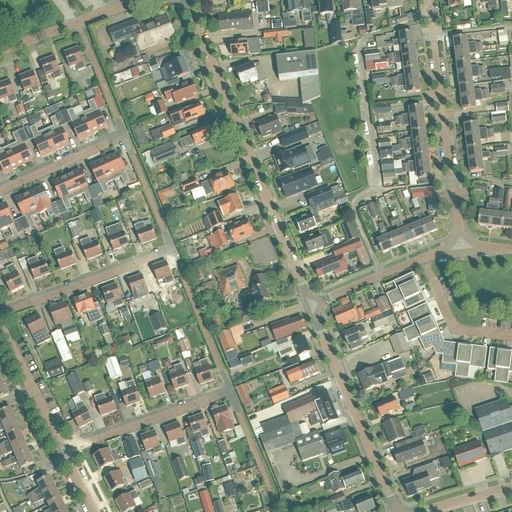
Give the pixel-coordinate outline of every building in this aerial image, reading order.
[(302,1),(301,0),(287,0),(289,15),(302,13),(303,24),(312,23),(310,1),(302,1)] [(331,0),(330,0),(319,1),(321,18),(327,17),(328,26),(331,26),(334,46),(342,43),(340,24),(335,25),(331,0)] [(342,0),(344,14),(352,13),(353,28),(364,27),(362,12),(357,12),(355,0),(342,0)] [(374,12),(388,11),(386,0),(371,0),(372,7),(365,8),(366,22),(373,21),(375,20),(374,12)] [(406,17),(403,8),(401,0),(386,0),(388,11),(399,9),(401,19),(396,20),(397,26),(409,23),(407,17),(406,17)] [(430,0),(432,13),(443,13),(442,0),(430,0)] [(448,0),(449,8),(461,7),(460,0),(461,0),(448,0)] [(482,0),(483,6),(488,5),(488,12),(497,11),(495,0),(482,0)] [(258,16),(269,14),(268,2),(257,3),(258,16)] [(254,31),(252,13),(234,15),(235,16),(219,17),(221,32),(242,30),(242,32),(254,31)] [(136,21),(109,31),(114,44),(125,40),(130,52),(139,49),(140,51),(157,44),(156,42),(173,36),(166,17),(139,28),(136,21)] [(273,32),(283,31),(282,22),(272,23),(273,32)] [(458,31),(471,30),(470,23),(457,24),(458,31)] [(283,31),(273,32),(264,33),(265,40),(275,39),(276,45),(283,44),(282,38),(289,38),(288,30),(283,31)] [(506,31),(496,33),(498,46),(508,45),(506,31)] [(401,47),(414,45),(412,33),(399,35),(400,42),(393,42),(393,43),(387,44),(387,48),(401,47)] [(454,52),(483,49),(483,44),(476,45),(476,44),(467,45),(466,38),(453,40),(454,52)] [(261,55),(259,40),(230,44),(232,57),(251,55),(251,56),(261,55)] [(452,43),(440,44),(447,118),(459,117),(452,43)] [(394,55),(388,55),(388,60),(415,57),(414,45),(401,47),(401,53),(394,54),(394,55)] [(86,69),(84,65),(78,49),(64,54),(69,68),(76,66),(78,72),(86,69)] [(456,64),(469,62),(468,56),(477,55),(477,54),(484,53),(483,49),(454,52),(456,64)] [(282,99),(271,99),(273,105),(287,105),(302,106),(310,102),(321,98),(316,51),(277,54),(280,82),(300,80),(302,101),(282,100),(282,99)] [(380,61),(380,56),(379,52),(364,54),(365,62),(375,61),(380,61)] [(178,61),(176,56),(170,58),(172,64),(164,67),(169,81),(166,82),(168,89),(179,84),(177,79),(189,74),(183,59),(178,61)] [(62,78),(55,57),(40,63),(46,77),(52,75),(54,81),(62,78)] [(417,69),(415,57),(388,60),(389,65),(395,64),(395,65),(403,65),(404,71),(417,69)] [(380,61),(375,61),(376,71),(389,69),(389,65),(388,60),(380,61)] [(152,74),(160,70),(157,62),(149,66),(152,74)] [(469,62),(456,64),(457,76),(486,72),(486,68),(479,69),(479,68),(470,69),(469,62)] [(147,65),(142,67),(145,75),(150,73),(147,65)] [(267,82),(261,65),(256,65),(237,73),(242,85),(258,79),(260,84),(267,82)] [(137,69),(130,71),(133,79),(140,76),(137,69)] [(417,69),(404,71),(404,77),(397,78),(397,79),(391,80),(391,84),(418,81),(417,69)] [(500,70),(490,72),(491,80),(502,79),(500,70)] [(459,87),(472,86),(472,80),(480,79),(480,77),(487,77),(486,72),(457,76),(459,87)] [(41,93),(33,73),(19,78),(24,92),(31,90),(33,96),(41,93)] [(390,80),(387,80),(386,76),(373,78),(374,87),(391,84),(390,80)] [(197,94),(192,81),(174,88),(173,87),(163,91),(168,102),(174,100),(177,105),(194,98),(193,96),(197,94)] [(407,95),(420,93),(418,81),(391,84),(391,88),(398,87),(398,88),(406,87),(407,95)] [(17,102),(10,82),(0,84),(0,99),(1,101),(7,98),(10,105),(17,102)] [(492,95),(506,94),(505,85),(491,87),(492,95)] [(489,96),(488,91),(473,93),(472,86),(459,87),(461,99),(489,96)] [(54,99),(49,87),(43,90),(48,101),(54,99)] [(95,99),(94,101),(98,111),(105,108),(100,97),(101,96),(98,89),(94,91),(97,98),(95,99)] [(134,96),(127,99),(129,105),(137,102),(134,96)] [(489,96),(461,99),(462,111),(475,109),(475,103),(483,102),(483,101),(489,100),(489,96)] [(84,114),(93,135),(106,129),(98,111),(94,101),(88,103),(91,111),(84,114)] [(132,106),(136,122),(151,118),(146,102),(132,106)] [(153,119),(157,118),(168,114),(164,102),(153,106),(154,108),(149,109),(153,119)] [(287,107),(286,115),(287,115),(307,116),(307,115),(315,114),(312,106),(310,102),(302,106),(287,105),(287,106),(287,107)] [(28,114),(35,111),(32,104),(25,106),(28,114)] [(498,114),(509,112),(508,104),(497,105),(498,114)] [(181,110),(172,114),(173,118),(177,126),(186,123),(187,125),(196,122),(195,120),(204,116),(203,111),(203,110),(202,107),(201,107),(200,105),(182,112),(181,110)] [(376,115),(392,113),(391,105),(375,107),(376,115)] [(19,116),(25,114),(23,106),(17,108),(19,116)] [(57,106),(45,112),(48,118),(60,112),(57,106)] [(396,123),(423,119),(422,107),(409,109),(410,116),(402,117),(402,118),(395,119),(396,123)] [(93,135),(84,114),(76,117),(73,110),(67,113),(66,111),(61,113),(66,125),(72,123),(80,141),(93,135)] [(46,131),(56,151),(69,145),(61,128),(66,125),(61,113),(55,116),(55,117),(50,119),(54,127),(46,131)] [(493,124),(506,123),(505,115),(492,117),(493,124)] [(276,118),(258,125),(263,139),(273,135),(274,137),(282,133),(276,118)] [(412,133),(425,131),(423,119),(396,123),(376,126),(378,134),(392,133),(391,128),(404,127),(404,128),(411,127),(412,133)] [(318,123),(304,128),(305,132),(312,129),(315,134),(322,131),(318,123)] [(466,138),(493,134),(493,130),(486,131),(485,130),(478,131),(477,124),(464,126),(466,138)] [(165,141),(176,136),(172,125),(151,134),(155,143),(164,139),(165,141)] [(56,151),(46,131),(39,134),(35,127),(30,129),(34,140),(42,157),(56,151)] [(214,138),(209,127),(191,135),(192,137),(180,142),(183,150),(195,145),(196,148),(205,144),(205,142),(214,138)] [(29,128),(24,130),(29,142),(34,140),(30,129),(29,128)] [(9,147),(18,168),(31,162),(23,145),(29,142),(24,130),(12,135),(16,144),(9,147)] [(425,131),(412,133),(412,140),(405,140),(405,141),(398,142),(399,146),(426,143),(425,131)] [(285,136),(279,138),(284,149),(300,143),(295,132),(291,134),(290,134),(285,136)] [(493,134),(466,138),(467,150),(480,148),(480,143),(487,142),(487,140),(494,139),(493,134)] [(144,136),(137,139),(140,147),(148,144),(144,136)] [(175,151),(172,143),(144,155),(150,171),(156,168),(155,167),(178,158),(175,151)] [(415,157),(428,155),(426,143),(399,146),(399,151),(405,150),(406,152),(414,151),(415,157)] [(18,168),(9,147),(1,151),(0,148),(0,163),(5,174),(18,168)] [(320,154),(317,156),(320,164),(332,159),(327,147),(318,151),(320,154)] [(392,147),(380,149),(381,158),(393,157),(392,147)] [(310,164),(304,148),(287,155),(286,153),(274,158),(280,175),(293,170),(293,171),(310,164)] [(497,158),(509,157),(508,148),(496,150),(497,154),(490,155),(490,154),(481,155),(480,148),(467,150),(469,162),(482,160),(490,159),(497,158)] [(128,178),(118,155),(105,161),(114,182),(121,178),(125,186),(136,181),(133,175),(128,178)] [(401,166),(402,170),(429,167),(428,155),(415,157),(415,163),(407,164),(408,165),(401,166)] [(257,159),(263,173),(268,170),(262,157),(257,159)] [(483,165),(482,161),(482,160),(469,162),(470,174),(484,172),(483,165)] [(106,185),(114,182),(105,161),(91,167),(104,195),(109,192),(106,185)] [(382,172),(394,171),(393,162),(382,164),(382,172)] [(402,170),(402,175),(409,174),(417,173),(417,179),(418,180),(430,179),(431,179),(429,167),(402,170)] [(287,200),(318,188),(311,170),(280,182),(287,200)] [(402,176),(402,175),(402,170),(394,171),(382,172),(383,180),(395,178),(394,177),(402,176)] [(88,189),(80,172),(67,178),(76,199),(84,195),(87,202),(93,200),(94,202),(100,199),(94,187),(88,189)] [(215,195),(234,187),(228,173),(209,180),(210,182),(202,185),(206,196),(214,193),(215,195)] [(62,201),(56,204),(62,216),(67,213),(66,212),(72,209),(69,202),(76,199),(67,178),(54,184),(62,201)] [(179,179),(163,183),(166,196),(182,192),(179,179)] [(184,194),(199,189),(196,180),(181,185),(184,194)] [(330,188),(307,197),(311,209),(335,199),(331,191),(330,188)] [(43,189),(30,194),(39,215),(46,212),(50,219),(55,217),(56,218),(62,216),(56,204),(51,206),(43,189)] [(434,190),(412,192),(413,201),(429,199),(435,198),(435,196),(434,192),(434,190)] [(502,229),(503,215),(498,215),(499,207),(498,207),(499,201),(503,202),(504,192),(496,191),(495,200),(493,200),(490,227),(502,229)] [(164,192),(158,194),(163,206),(168,204),(164,192)] [(147,193),(140,196),(144,207),(151,205),(147,193)] [(19,220),(24,233),(35,228),(32,219),(39,215),(30,194),(16,200),(24,218),(19,220)] [(346,195),(328,203),(331,209),(348,202),(346,195)] [(237,196),(218,203),(223,217),(228,214),(229,216),(243,211),(237,196)] [(125,197),(117,201),(119,207),(128,203),(125,197)] [(181,209),(190,206),(187,199),(178,203),(181,209)] [(490,227),(493,200),(490,199),(489,206),(488,206),(487,214),(480,213),(478,226),(490,227)] [(374,220),(380,217),(374,204),(368,207),(374,220)] [(24,233),(19,220),(13,223),(5,205),(0,207),(0,228),(2,232),(9,229),(13,237),(24,233)] [(312,217),(297,223),(301,234),(309,230),(310,232),(317,229),(315,226),(321,223),(318,214),(325,211),(323,208),(322,205),(309,210),(312,217)] [(423,215),(420,209),(415,210),(418,217),(419,217),(421,224),(426,236),(437,231),(432,219),(427,221),(424,214),(423,215)] [(503,215),(502,229),(511,230),(511,209),(511,216),(503,215)] [(219,213),(208,217),(212,229),(224,224),(219,213)] [(415,240),(410,228),(405,231),(402,223),(401,224),(398,218),(394,219),(397,226),(400,233),(399,233),(404,245),(415,240)] [(193,236),(203,233),(199,219),(189,221),(193,236)] [(74,240),(80,238),(79,233),(84,232),(80,221),(69,225),(74,240)] [(248,221),(233,227),(235,231),(242,228),(244,233),(252,230),(248,221)] [(58,247),(68,243),(60,222),(50,226),(58,247)] [(157,240),(149,222),(144,223),(134,227),(136,232),(141,246),(157,240)] [(352,223),(342,226),(348,242),(358,239),(352,223)] [(415,240),(426,236),(421,224),(410,228),(415,240)] [(113,252),(129,246),(123,232),(121,225),(105,230),(108,238),(113,252)] [(223,231),(209,237),(212,245),(211,245),(215,256),(222,253),(221,248),(228,245),(227,242),(233,240),(234,242),(253,234),(252,230),(244,233),(242,228),(235,231),(233,227),(228,229),(230,233),(224,235),(223,231)] [(393,250),(388,238),(386,232),(382,234),(384,240),(377,242),(382,254),(393,250)] [(328,233),(304,243),(309,253),(317,250),(318,251),(325,249),(325,250),(333,247),(328,233)] [(393,250),(404,245),(399,233),(388,238),(393,250)] [(200,257),(210,252),(202,235),(192,240),(200,257)] [(92,243),(90,239),(80,243),(87,261),(102,256),(96,242),(92,243)] [(363,249),(359,239),(331,250),(335,258),(313,267),(318,279),(332,274),(334,277),(348,271),(342,257),(356,252),(362,267),(370,264),(364,249),(363,249)] [(66,253),(64,249),(54,252),(61,271),(76,265),(71,251),(66,253)] [(8,251),(2,254),(4,257),(5,257),(7,261),(11,259),(8,251)] [(23,272),(29,270),(25,259),(19,261),(23,272)] [(39,263),(38,259),(28,262),(34,280),(50,275),(44,261),(39,263)] [(157,266),(152,268),(160,288),(174,283),(166,262),(157,266)] [(194,280),(204,276),(200,265),(190,269),(194,280)] [(11,293),(24,287),(16,271),(13,266),(6,269),(10,276),(4,280),(11,293)] [(238,295),(237,291),(245,288),(242,281),(244,281),(238,266),(215,275),(224,297),(228,295),(229,299),(238,295)] [(389,302),(419,288),(412,274),(383,288),(389,302)] [(149,297),(142,276),(128,281),(135,302),(149,297)] [(270,300),(266,292),(264,286),(268,285),(264,276),(253,280),(256,289),(243,294),(247,304),(256,300),(258,305),(270,300)] [(116,285),(102,291),(107,305),(114,302),(116,309),(124,306),(116,285)] [(419,288),(389,302),(392,308),(402,303),(406,311),(425,302),(419,288)] [(94,305),(90,295),(74,301),(80,317),(88,314),(92,325),(105,320),(99,304),(94,305)] [(341,302),(343,307),(332,311),(337,325),(342,323),(343,326),(349,324),(348,322),(353,321),(354,324),(365,319),(366,322),(392,311),(386,297),(376,302),(379,310),(364,316),(361,310),(356,312),(353,305),(344,309),(343,308),(349,305),(347,299),(341,302)] [(73,327),(71,320),(64,304),(50,309),(55,323),(61,322),(64,331),(63,331),(69,346),(80,342),(75,326),(73,327)] [(405,338),(435,324),(426,305),(407,314),(413,327),(403,332),(405,338)] [(123,310),(120,311),(123,319),(126,317),(130,316),(127,308),(127,309),(126,308),(123,309),(123,310)] [(247,313),(245,310),(237,313),(242,325),(257,319),(254,310),(247,313)] [(375,326),(371,328),(373,331),(396,322),(392,313),(372,321),(375,326)] [(21,314),(6,321),(18,345),(33,338),(21,314)] [(157,333),(167,329),(161,314),(151,319),(157,333)] [(38,347),(51,341),(38,315),(25,322),(38,347)] [(305,328),(302,319),(287,324),(286,322),(272,327),(276,341),(299,333),(298,331),(305,328)] [(435,355),(444,344),(435,324),(405,338),(408,344),(419,339),(425,352),(432,349),(435,355)] [(105,325),(100,327),(103,336),(104,336),(109,334),(105,325)] [(240,358),(236,347),(243,344),(240,337),(244,335),(241,327),(218,336),(228,362),(240,358)] [(351,352),(363,347),(361,342),(363,342),(362,340),(367,338),(364,329),(358,331),(357,330),(343,336),(348,348),(350,347),(351,352)] [(186,341),(185,340),(182,331),(175,333),(183,355),(191,352),(187,340),(186,341)] [(396,357),(410,352),(403,334),(390,339),(396,357)] [(170,345),(174,344),(172,338),(156,343),(158,348),(170,344),(170,345)] [(272,345),(266,347),(268,353),(273,351),(275,355),(278,353),(280,358),(285,356),(296,351),(299,357),(310,353),(304,338),(293,343),(291,338),(275,344),(272,345)] [(386,354),(382,338),(373,340),(377,356),(386,354)] [(266,347),(272,345),(270,340),(261,343),(263,349),(266,347)] [(73,360),(65,341),(56,344),(64,364),(73,360)] [(461,379),(465,346),(444,344),(435,355),(443,356),(441,365),(456,367),(455,378),(461,379)] [(465,346),(461,379),(468,380),(469,368),(484,370),(486,350),(487,350),(487,349),(465,346)] [(500,384),(505,352),(489,350),(490,350),(487,371),(495,372),(494,383),(500,384)] [(511,352),(505,352),(500,384),(507,385),(509,374),(511,374),(511,352)] [(239,358),(241,363),(242,366),(243,368),(255,364),(251,354),(239,358)] [(239,358),(228,362),(231,370),(242,366),(241,363),(239,358)] [(111,381),(122,377),(116,359),(105,363),(111,381)] [(98,360),(87,364),(93,384),(104,381),(98,360)] [(169,361),(163,363),(165,370),(171,368),(169,361)] [(200,386),(214,381),(207,361),(199,363),(201,369),(195,371),(200,386)] [(404,379),(397,361),(374,370),(358,376),(365,393),(389,383),(387,380),(394,377),(393,375),(397,373),(400,380),(404,379)] [(151,374),(161,371),(158,362),(148,365),(151,374)] [(299,365),(285,370),(292,387),(299,384),(298,382),(319,373),(314,363),(300,368),(299,365)] [(60,366),(46,371),(49,380),(64,374),(60,366)] [(147,374),(145,366),(138,368),(141,376),(147,374)] [(174,390),(188,385),(181,366),(174,368),(175,370),(169,372),(170,376),(169,376),(174,390)] [(431,373),(423,376),(426,385),(435,381),(431,373)] [(75,397),(86,393),(78,375),(68,379),(75,397)] [(261,398),(274,394),(270,375),(263,377),(266,388),(259,390),(261,398)] [(150,399),(164,394),(159,377),(145,382),(150,399)] [(88,395),(95,392),(92,382),(84,385),(88,395)] [(126,407),(141,402),(134,382),(120,388),(126,407)] [(3,386),(0,387),(0,401),(9,397),(3,386)] [(244,386),(237,389),(245,407),(251,404),(244,386)] [(286,389),(271,396),(275,405),(290,399),(286,389)] [(266,436),(291,426),(290,424),(303,418),(303,417),(308,415),(313,428),(321,424),(322,427),(336,421),(332,411),(334,410),(326,390),(283,408),(287,418),(262,426),(266,436)] [(412,390),(399,394),(401,402),(414,398),(412,390)] [(106,399),(104,395),(95,399),(101,417),(117,411),(112,397),(106,399)] [(73,414),(72,415),(79,429),(93,422),(83,403),(82,404),(79,398),(73,401),(74,401),(76,407),(79,412),(73,414)] [(381,418),(399,411),(394,398),(376,406),(381,418)] [(511,450),(511,408),(510,409),(507,400),(475,411),(491,457),(511,450)] [(407,414),(417,409),(415,404),(405,408),(407,414)] [(220,436),(235,431),(226,407),(211,412),(220,436)] [(0,426),(3,425),(15,420),(11,410),(0,414),(0,418),(1,420),(0,419),(0,426)] [(209,436),(202,416),(188,420),(193,435),(200,433),(202,439),(209,436)] [(7,437),(20,432),(15,420),(3,425),(0,426),(0,432),(5,430),(7,437)] [(391,445),(403,439),(406,439),(399,420),(395,421),(383,426),(391,445)] [(186,445),(178,424),(164,429),(169,444),(176,441),(179,447),(186,445)] [(342,431),(320,439),(318,433),(312,435),(303,439),(300,431),(297,424),(292,427),(266,436),(260,438),(266,454),(274,451),(295,443),(302,462),(330,452),(332,457),(345,452),(342,446),(346,444),(342,431)] [(416,438),(426,435),(423,427),(413,431),(416,438)] [(0,451),(5,450),(24,442),(20,432),(7,437),(10,442),(0,446),(0,451)] [(162,453),(155,432),(140,437),(146,452),(153,449),(155,456),(162,453)] [(423,436),(420,437),(405,443),(407,448),(394,453),(398,465),(427,454),(423,443),(426,442),(424,437),(423,436)] [(134,440),(123,444),(130,462),(141,459),(134,440)] [(196,460),(205,457),(200,441),(191,444),(196,460)] [(0,458),(14,453),(16,459),(29,454),(24,442),(5,450),(0,451),(0,458)] [(231,459),(225,442),(218,444),(227,467),(234,464),(232,459),(231,459)] [(459,469),(485,460),(479,443),(453,452),(459,469)] [(114,463),(118,461),(115,454),(112,455),(109,448),(93,457),(100,470),(114,463)] [(29,454),(16,459),(10,461),(2,464),(4,470),(18,464),(21,471),(34,465),(29,454)] [(448,458),(441,461),(444,471),(452,468),(448,458)] [(141,459),(129,463),(136,482),(148,478),(141,459)] [(182,459),(173,463),(180,482),(189,478),(182,459)] [(167,499),(153,462),(146,465),(151,480),(153,479),(161,501),(167,499)] [(409,497),(418,495),(417,493),(432,488),(430,482),(439,479),(434,464),(414,471),(416,477),(404,481),(409,497)] [(206,484),(215,482),(212,466),(203,468),(206,484)] [(124,478),(120,471),(104,479),(111,493),(128,483),(125,477),(124,478)] [(365,483),(361,472),(350,477),(349,475),(341,478),(339,473),(329,477),(330,481),(325,483),(328,491),(333,489),(335,495),(365,483)] [(38,485),(40,489),(33,493),(34,493),(27,497),(30,502),(56,490),(50,479),(38,485)] [(197,487),(205,484),(203,479),(195,482),(197,487)] [(27,480),(16,483),(18,490),(29,486),(27,480)] [(150,480),(139,485),(142,492),(153,486),(150,480)] [(232,484),(224,487),(227,494),(234,492),(234,490),(232,484)] [(310,492),(319,489),(317,484),(308,487),(310,492)] [(264,507),(270,506),(264,486),(259,488),(258,490),(259,494),(261,495),(264,507)] [(49,507),(61,500),(56,490),(30,502),(32,506),(45,499),(49,507)] [(120,511),(128,511),(136,508),(137,508),(134,502),(139,499),(135,491),(116,502),(120,511)] [(205,511),(214,511),(208,492),(200,495),(205,511)] [(186,511),(195,511),(190,494),(181,496),(186,511)] [(333,507),(347,502),(344,494),(330,500),(333,507)] [(174,508),(184,505),(181,497),(171,500),(174,508)] [(354,500),(336,508),(337,511),(348,511),(357,509),(358,511),(367,511),(375,508),(371,498),(355,504),(354,500)] [(64,511),(66,511),(61,500),(49,507),(51,510),(47,511),(64,511)] [(215,511),(224,511),(221,503),(214,505),(215,511)]
